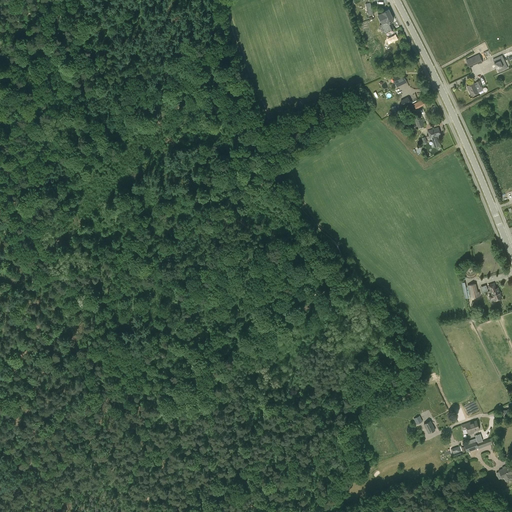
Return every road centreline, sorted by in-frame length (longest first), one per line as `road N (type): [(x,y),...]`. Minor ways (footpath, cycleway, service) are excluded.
road 1 (track): [(339,265),(340,251),(272,164),(219,0)]
road 2 (secondary): [(511,256),(396,0)]
road 3 (track): [(118,402),(108,386),(339,265)]
road 4 (track): [(108,386),(0,442)]
road 5 (track): [(147,511),(150,464),(126,433),(118,402)]
